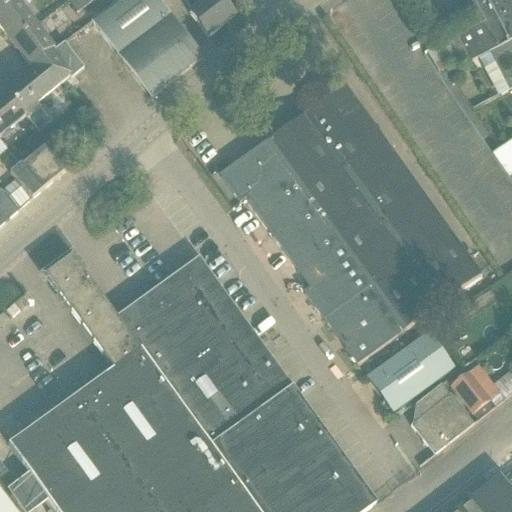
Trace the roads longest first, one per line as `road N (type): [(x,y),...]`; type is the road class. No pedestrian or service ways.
road 1 (unclassified): [(407,480),(155,135)]
road 2 (unclassified): [(0,268),(155,135)]
road 3 (unclassified): [(155,135),(276,31)]
road 4 (unknown): [(403,511),(511,423)]
